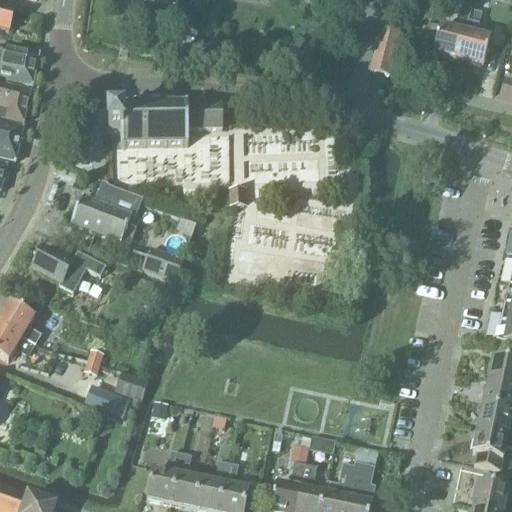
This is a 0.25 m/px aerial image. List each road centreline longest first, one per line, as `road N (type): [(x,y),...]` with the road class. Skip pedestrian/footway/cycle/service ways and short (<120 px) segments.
road 1 (unclassified): [(482,153),(347,112),(177,85),(61,80)]
road 2 (residential): [(408,511),(469,215)]
road 3 (tertiary): [(0,250),(29,196),(61,80)]
